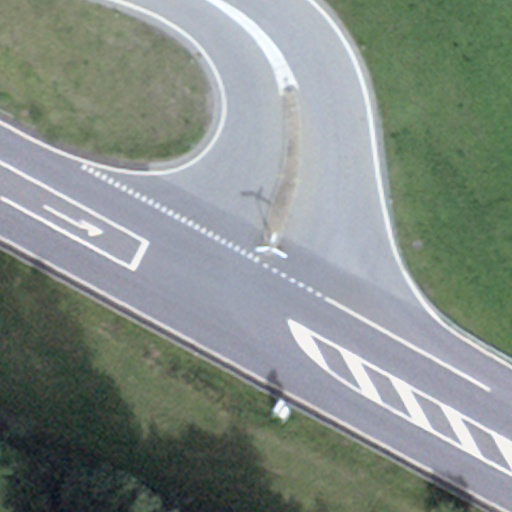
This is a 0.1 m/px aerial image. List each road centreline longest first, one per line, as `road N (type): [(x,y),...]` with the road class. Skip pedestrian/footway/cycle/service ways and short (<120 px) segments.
road 1 (tertiary): [(254,296),(291,209),(300,124),(278,48),(205,0)]
road 2 (primary): [(511,444),(254,296)]
road 3 (primary): [(254,296),(0,165)]
